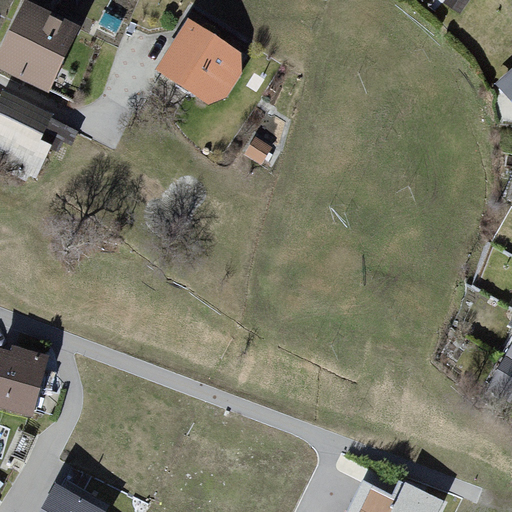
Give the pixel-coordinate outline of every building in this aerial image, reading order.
[(79,33),(23,5),(0,51),(0,72),(48,96),(79,33)] [(252,63),(188,24),(156,75),(221,114),(252,63)] [(511,97),(511,69),(498,85),(511,97)] [(49,117),(1,94),(0,95),(0,163),(37,181),(53,148),(38,141),(49,117)] [(511,340),(482,389),(511,406),(511,340)] [(48,360),(0,347),(0,409),(32,418),(48,360)] [(438,511),(443,502),(404,483),(397,498),(365,483),(350,511),(438,511)] [(99,511),(56,488),(43,511),(99,511)]
